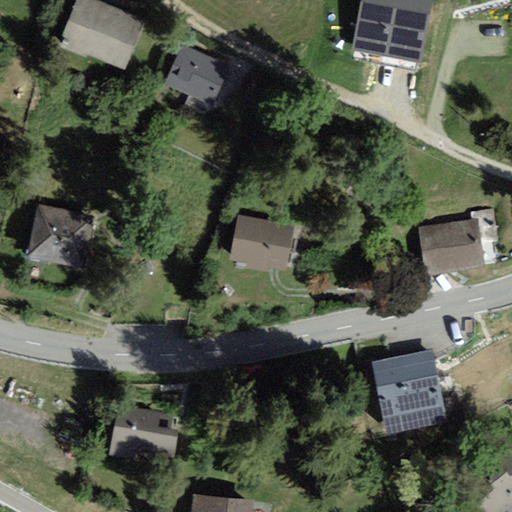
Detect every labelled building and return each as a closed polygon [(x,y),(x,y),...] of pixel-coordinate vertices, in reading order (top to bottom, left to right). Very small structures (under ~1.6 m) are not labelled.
[(64,47),(129,72),(147,28),(82,2),(64,47)] [(185,52),(171,85),(219,104),(232,70),(185,52)] [(289,269),(297,223),(237,212),(228,258),(289,269)] [(99,225),(42,213),(31,261),(88,274),(99,225)] [(479,217),(428,223),(433,271),(485,265),(479,217)] [(368,360),(381,428),(445,416),(432,347),(368,360)] [(120,417),(114,457),(174,466),(180,426),(120,417)] [(511,436),(460,479),(487,511),(508,511),(511,509),(511,436)] [(249,511),(250,501),(193,497),(192,511),(249,511)]
